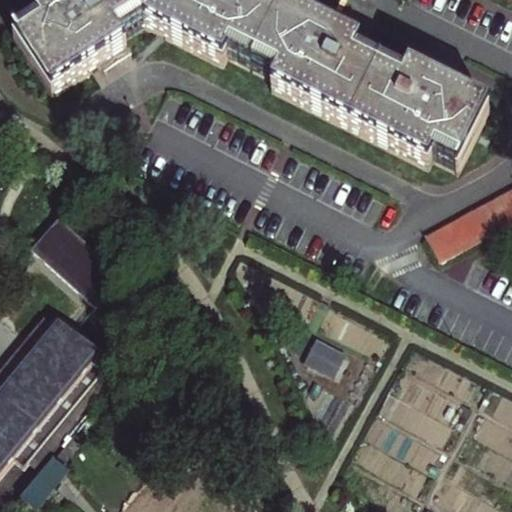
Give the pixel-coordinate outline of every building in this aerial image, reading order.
[(15,43),(53,100),(85,79),(112,61),(127,51),(122,45),(147,29),(126,0),(68,0),(62,4),(35,22),(39,28),(15,43)] [(278,87),(275,94),(351,132),(429,171),(433,164),(457,177),(488,116),(439,92),(410,77),(407,84),(357,59),(360,52),(332,38),(256,0),(161,0),(147,29),(224,68),(227,62),(278,87)] [(364,44),(336,29),(332,38),(360,52),(364,44)] [(112,61),(85,79),(90,87),(117,69),(112,61)] [(443,83),(414,69),(410,77),(439,92),(443,83)] [(60,217),(0,163),(0,214),(34,245),(60,217)] [(442,267),(469,253),(480,247),(511,230),(511,197),(442,234),(429,241),(442,267)] [(0,214),(0,237),(23,258),(34,245),(0,214)] [(122,292),(69,226),(39,249),(91,315),(122,292)] [(64,327),(0,405),(0,485),(20,461),(30,470),(114,368),(64,327)] [(346,357),(319,343),(306,366),(334,381),(346,357)] [(48,468),(19,510),(21,511),(43,511),(66,480),(48,468)]
